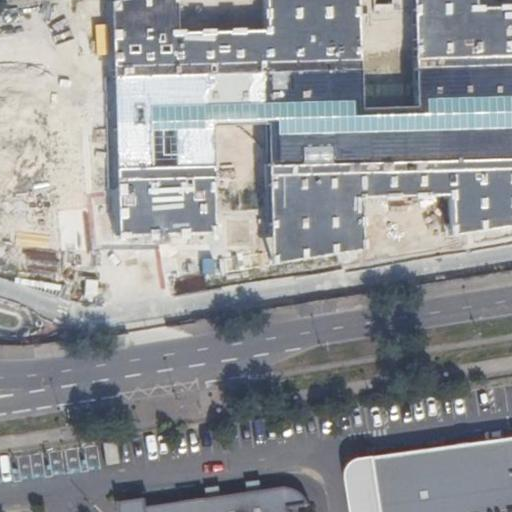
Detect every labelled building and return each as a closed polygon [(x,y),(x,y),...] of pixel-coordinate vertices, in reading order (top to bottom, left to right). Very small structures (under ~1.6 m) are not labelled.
[(138,0),(108,6),(115,237),(269,234),(269,263),(360,251),(358,198),(450,197),(451,235),(511,227),(511,6),(477,8),(476,0),(412,0),(414,110),(359,110),(355,0),(266,0),(266,33),(176,35),(175,0),(138,0)] [(66,68),(0,77),(0,111),(60,103),(57,82),(68,80),(66,68)] [(69,243),(75,276),(105,271),(93,203),(63,208),(65,221),(84,218),(88,239),(69,243)] [(511,511),(511,437),(356,461),(349,469),(348,473),(353,511),(511,511)] [(147,499),(120,502),(121,511),(292,511),(292,509),(312,505),(304,494),(295,488),(286,487),(149,507),(147,499)]
